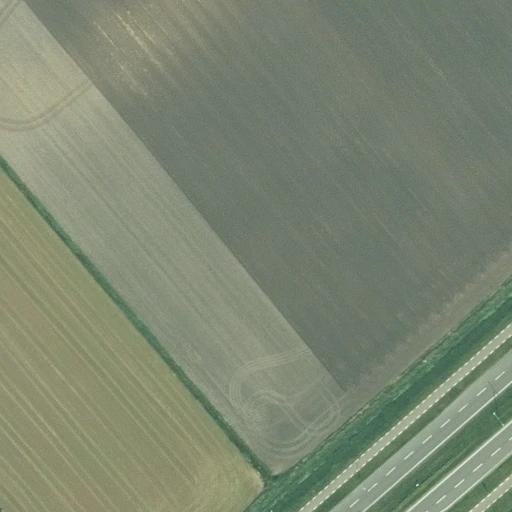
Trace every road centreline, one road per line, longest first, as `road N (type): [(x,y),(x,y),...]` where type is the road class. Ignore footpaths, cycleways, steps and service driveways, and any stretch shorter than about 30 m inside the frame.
road 1 (primary): [(511,373),(352,511)]
road 2 (primary): [(417,511),(511,429)]
